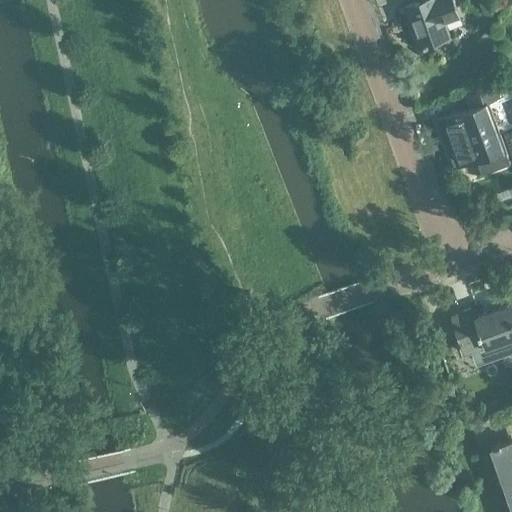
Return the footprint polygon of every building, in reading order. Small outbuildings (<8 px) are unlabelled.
[(420,0),(402,6),(417,48),(449,36),(444,22),(460,17),(454,0),(420,0)] [(483,26),(478,35),(487,41),(493,31),(483,26)] [(466,103),(498,92),(494,81),(462,91),(466,103)] [(486,99),(437,117),(437,119),(438,118),(442,117),(450,140),(447,141),(455,164),(454,164),(454,166),(480,156),(483,164),(507,155),(486,99)] [(484,342),(511,331),(511,311),(507,299),(474,311),(471,302),(450,310),(463,347),(483,340),(484,342)] [(511,434),(491,442),(492,445),(499,465),(511,460),(511,434)] [(511,460),(499,465),(507,488),(511,485),(511,460)]
